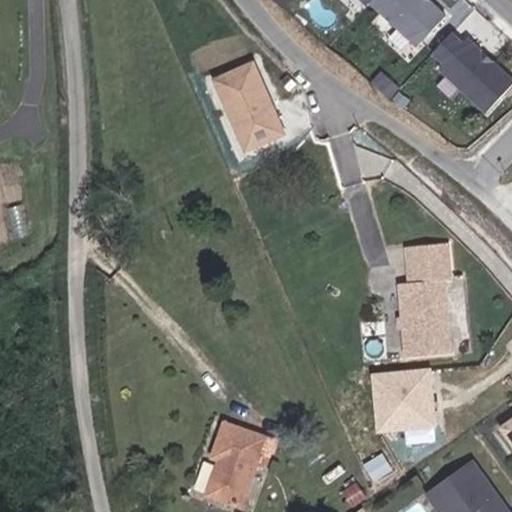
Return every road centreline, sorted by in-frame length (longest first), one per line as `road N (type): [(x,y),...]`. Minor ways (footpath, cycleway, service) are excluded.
road 1 (residential): [(110,511),(85,354),(69,0)]
road 2 (residential): [(511,213),(298,55),(253,0)]
